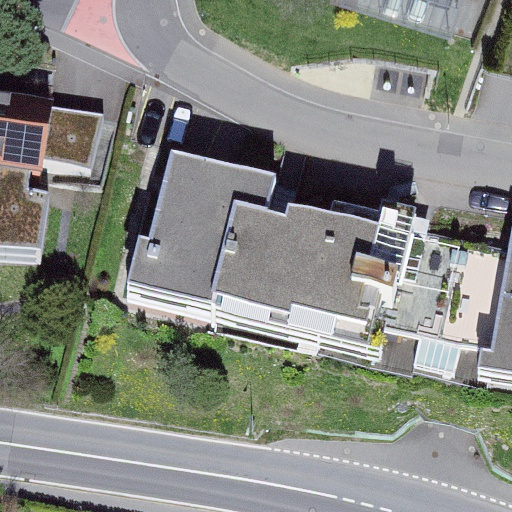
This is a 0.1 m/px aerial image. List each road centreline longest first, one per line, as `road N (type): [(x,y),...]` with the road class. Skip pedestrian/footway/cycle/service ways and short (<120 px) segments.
road 1 (residential): [(511,172),(298,128),(184,68),(146,9)]
road 2 (secondary): [(0,439),(391,511)]
